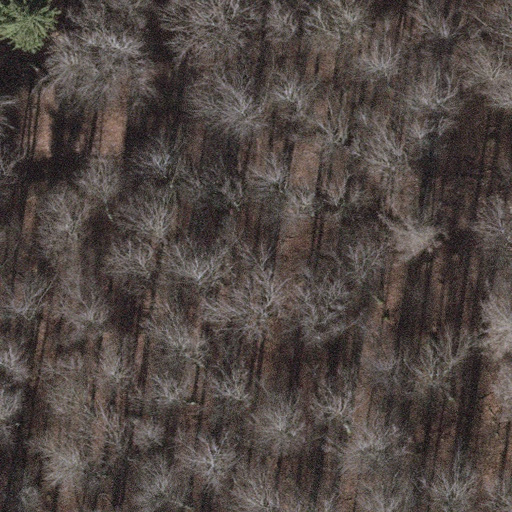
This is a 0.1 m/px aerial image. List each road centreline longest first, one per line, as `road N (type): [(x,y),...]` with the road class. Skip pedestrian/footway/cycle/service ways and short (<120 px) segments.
road 1 (track): [(511,194),(300,129),(153,101),(0,107)]
road 2 (track): [(153,101),(507,0)]
